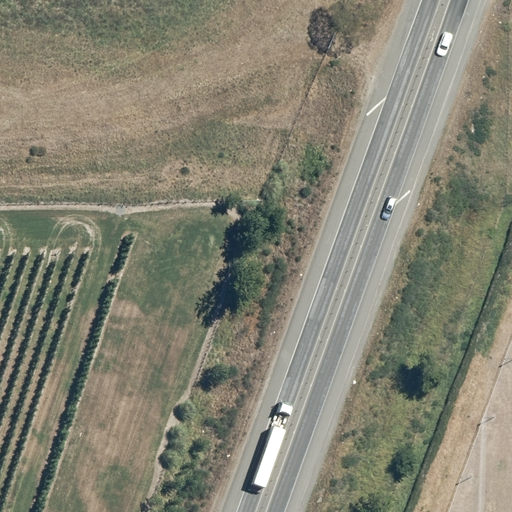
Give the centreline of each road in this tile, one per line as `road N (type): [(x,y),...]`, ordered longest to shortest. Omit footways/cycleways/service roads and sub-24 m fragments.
road 1 (trunk): [(238,511),(429,0)]
road 2 (motorway): [(175,511),(364,0)]
road 3 (trunk): [(458,0),(275,511)]
